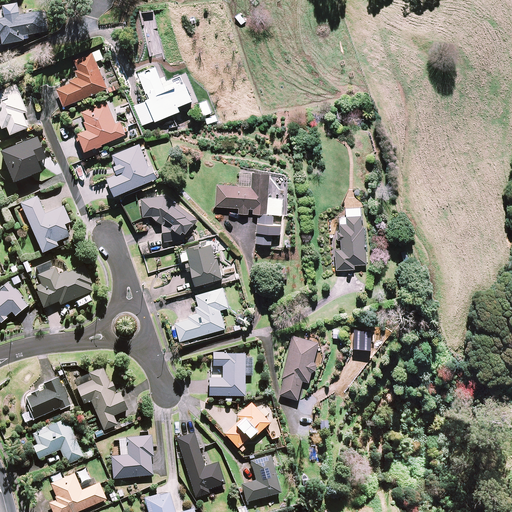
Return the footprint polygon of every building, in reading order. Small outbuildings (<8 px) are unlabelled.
[(20,15),(20,13),(5,16),(5,18),(0,19),(0,31),(1,35),(2,35),(4,44),(30,39),(29,35),(52,30),(48,10),(20,15)] [(70,81),(71,83),(57,89),(64,107),(107,89),(96,62),(107,58),(103,49),(75,61),(79,71),(76,72),(78,78),(70,81)] [(187,87),(180,90),(176,78),(163,83),(157,68),(139,75),(149,99),(147,100),(156,122),(181,112),(179,107),(193,101),(187,87)] [(0,90),(0,118),(4,128),(9,126),(12,134),(24,130),(29,127),(23,113),(27,111),(17,84),(0,90)] [(98,154),(96,150),(104,147),(103,145),(126,135),(120,123),(117,124),(107,102),(83,112),(90,130),(77,136),(81,145),(79,145),(85,159),(93,156),(98,154)] [(13,184),(15,183),(27,179),(41,173),(37,163),(45,160),(37,138),(1,153),(13,184)] [(142,144),(113,156),(117,165),(114,166),(118,175),(108,179),(115,196),(141,186),(157,179),(151,164),(142,144)] [(266,214),(268,198),(270,174),(241,171),(239,187),(218,185),(216,207),(239,210),(239,214),(249,215),(250,209),(253,209),(253,213),(259,213),(266,214)] [(162,222),(164,220),(176,230),(177,229),(180,232),(183,229),(187,232),(195,222),(163,197),(144,199),(146,215),(153,215),(162,222)] [(35,237),(43,254),(58,247),(56,243),(69,237),(64,226),(70,223),(63,206),(45,214),(37,198),(21,205),(23,210),(19,212),(24,224),(28,222),(35,237)] [(268,198),(266,214),(274,215),(282,216),(283,199),(268,198)] [(347,217),(338,218),(340,228),(337,229),(338,240),(341,240),(342,250),(335,251),(337,271),(355,269),(354,266),(367,264),(361,208),(346,209),(347,217)] [(266,214),(259,213),(256,243),(271,245),(274,215),(266,214)] [(132,218),(138,230),(145,227),(147,226),(141,214),(132,218)] [(190,271),(195,287),(223,278),(212,244),(201,248),(200,245),(180,252),(183,261),(189,260),(193,270),(190,271)] [(85,295),(93,291),(91,286),(93,286),(84,266),(69,273),(68,271),(58,275),(55,269),(38,276),(42,285),(35,288),(44,309),(59,302),(61,306),(85,295)] [(22,283),(18,276),(11,280),(15,287),(22,283)] [(15,316),(28,307),(21,298),(22,298),(16,288),(13,290),(9,284),(0,290),(0,291),(1,292),(0,292),(0,323),(1,324),(8,319),(6,317),(12,312),(14,315),(15,316)] [(176,323),(181,341),(212,332),(225,328),(220,310),(229,308),(223,288),(195,296),(199,313),(189,316),(190,319),(176,323)] [(314,362),(318,343),(291,337),(286,364),(279,395),(299,399),(302,381),(310,382),(312,372),(313,372),(314,371),(315,371),(315,370),(316,370),(316,369),(316,368),(316,367),(316,366),(316,365),(316,364),(315,363),(314,362)] [(209,396),(231,396),(244,397),(244,376),(251,376),(251,357),(245,357),(246,354),(213,353),(213,366),(213,371),(210,371),(209,396)] [(113,391),(117,389),(114,381),(109,383),(103,368),(90,374),(74,381),(84,405),(91,402),(104,431),(117,425),(114,416),(127,410),(120,393),(114,395),(113,391)] [(40,392),(39,391),(31,394),(32,396),(26,398),(32,411),(22,415),(26,423),(60,409),(61,411),(71,407),(70,404),(59,378),(44,385),(46,389),(40,392)] [(137,402),(130,404),(134,414),(141,412),(137,402)] [(256,434),(257,435),(269,423),(250,403),(237,416),(242,421),(236,427),(249,440),(256,434)] [(61,450),(67,465),(77,461),(83,458),(66,419),(33,433),(38,445),(34,447),(39,459),(61,450)] [(242,453),(246,448),(243,445),(246,442),(233,428),(225,435),(242,453)] [(195,498),(196,498),(203,495),(209,494),(207,490),(224,484),(217,463),(205,467),(194,433),(176,439),(195,498)] [(153,456),(151,435),(118,439),(120,456),(111,457),(114,479),(152,475),(150,456),(153,456)] [(242,485),(247,502),(262,498),(280,493),(271,456),(251,461),(256,481),(242,485)] [(54,501),(49,503),(52,511),(77,511),(106,500),(99,484),(82,491),(75,473),(51,484),(58,499),(54,501)] [(193,511),(193,510),(184,511),(174,511),(169,492),(145,499),(148,511),(193,511)]
